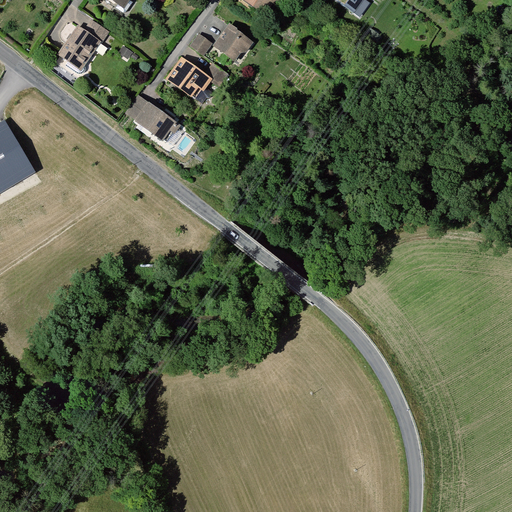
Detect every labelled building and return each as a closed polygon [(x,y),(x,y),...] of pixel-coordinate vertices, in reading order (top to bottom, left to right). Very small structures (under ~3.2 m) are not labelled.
[(245,0),(268,17),(277,5),(276,5),(279,0),(285,0),(291,4),(294,0),(245,0)] [(351,0),(347,7),(362,17),(372,2),(368,0),(351,0)] [(95,21),(89,33),(82,28),(62,56),(86,73),(106,45),(114,32),(95,21)] [(233,25),(217,48),(243,65),(258,42),(233,25)] [(195,48),(211,57),(218,44),(201,35),(195,48)] [(234,76),(218,64),(210,74),(188,58),(172,80),(206,105),(220,87),(223,90),(234,76)] [(154,103),(140,121),(168,143),(182,125),(154,103)] [(4,125),(0,126),(0,189),(32,170),(4,125)]
